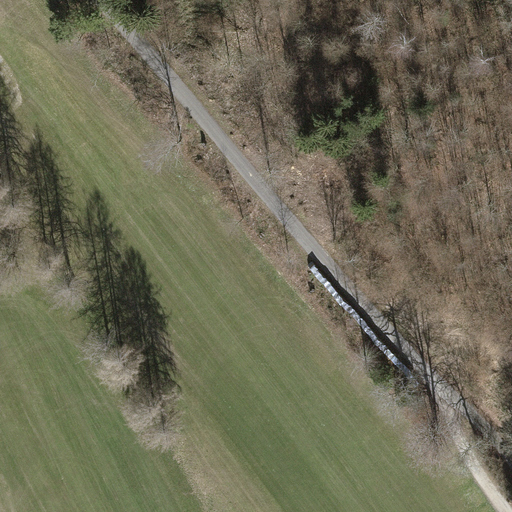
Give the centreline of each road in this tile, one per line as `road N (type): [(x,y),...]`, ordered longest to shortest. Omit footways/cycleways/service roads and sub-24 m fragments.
road 1 (track): [(100,0),(444,388)]
road 2 (track): [(506,511),(467,450),(444,388)]
